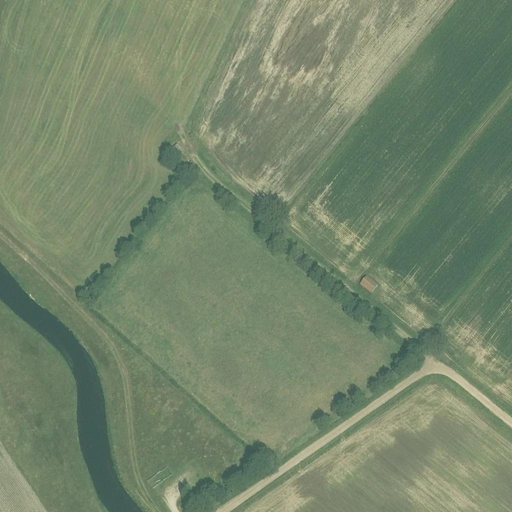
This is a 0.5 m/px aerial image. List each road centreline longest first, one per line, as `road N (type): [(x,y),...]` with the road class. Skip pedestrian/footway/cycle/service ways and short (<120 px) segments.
road 1 (track): [(181,136),(207,175),(434,362)]
road 2 (track): [(0,233),(93,322),(119,361),(130,469),(160,511)]
road 3 (track): [(225,511),(434,362)]
